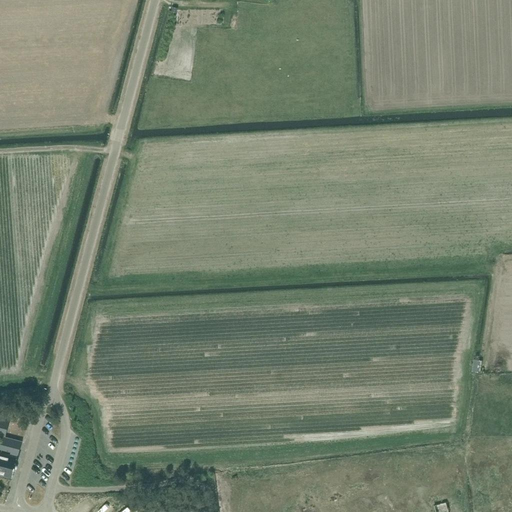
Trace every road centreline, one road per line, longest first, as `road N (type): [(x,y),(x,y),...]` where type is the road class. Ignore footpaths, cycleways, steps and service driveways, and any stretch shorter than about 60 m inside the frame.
road 1 (track): [(79,286),(486,268),(494,280),(481,354)]
road 2 (unclassified): [(51,391),(155,0)]
road 3 (unclassified): [(33,511),(19,508),(19,495),(51,391)]
